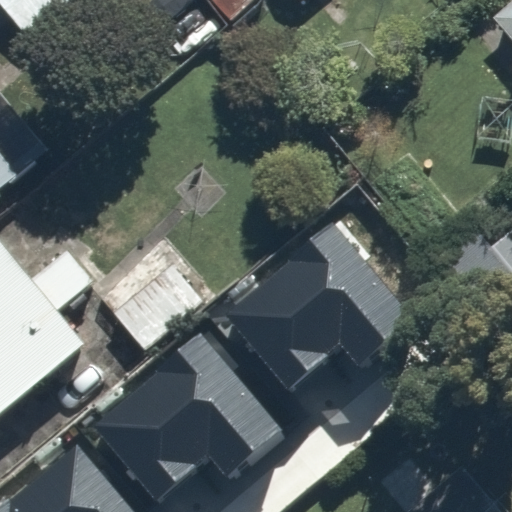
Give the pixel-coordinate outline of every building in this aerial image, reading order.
[(0,0),(0,6),(31,43),(81,0),(0,0)] [(511,12),(497,25),(511,42),(511,12)] [(0,208),(7,204),(1,198),(21,181),(17,176),(49,151),(4,99),(0,101),(0,208)] [(482,235),(447,264),(510,341),(511,339),(511,239),(496,252),(482,235)] [(0,246),(0,429),(93,353),(62,317),(98,288),(73,259),(37,286),(3,243),(0,246)] [(211,309),(178,269),(119,319),(152,359),(211,309)] [(290,414),(285,407),(213,468),(250,511),(294,511),(373,444),(344,411),(334,420),(311,394),(290,414)] [(137,453),(110,421),(0,511),(184,511),(177,504),(201,482),(169,446),(180,436),(171,426),(137,453)] [(499,511),(466,473),(419,511),(499,511)]
